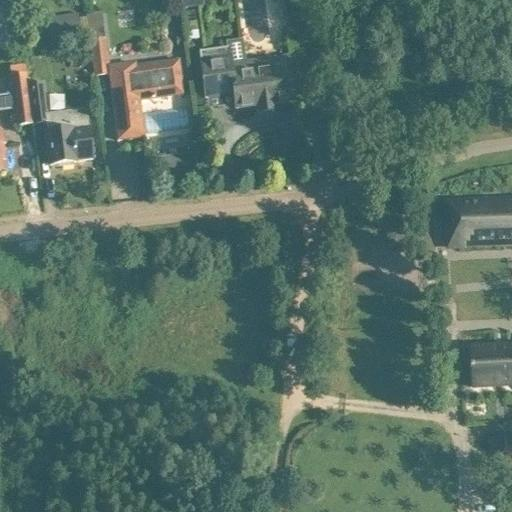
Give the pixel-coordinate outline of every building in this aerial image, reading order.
[(180,0),(182,8),(204,5),(202,0),(180,0)] [(85,39),(81,12),(47,18),(51,45),(85,39)] [(187,41),(198,40),(196,22),(184,23),(187,41)] [(103,42),(90,43),(94,77),(109,76),(117,142),(143,138),(139,101),(166,98),(183,96),(179,61),(121,68),(120,62),(105,64),(103,42)] [(226,49),(199,52),(204,91),(205,96),(206,96),(233,93),(235,106),(235,109),(257,106),(258,114),(273,112),(272,104),(294,101),(288,62),(288,58),(261,62),(246,64),(230,66),(228,48),(226,49)] [(31,125),(27,84),(26,75),(8,77),(15,127),(31,125)] [(75,162),(92,160),(86,110),(46,114),(43,82),(27,84),(31,125),(44,124),(50,166),(61,165),(61,168),(72,166),(72,163),(75,163),(75,162)] [(511,199),(447,202),(449,237),(459,237),(460,248),(511,246),(511,199)] [(511,348),(473,349),(474,388),(511,386),(511,348)] [(511,449),(506,448),(502,463),(511,464),(511,449)]
